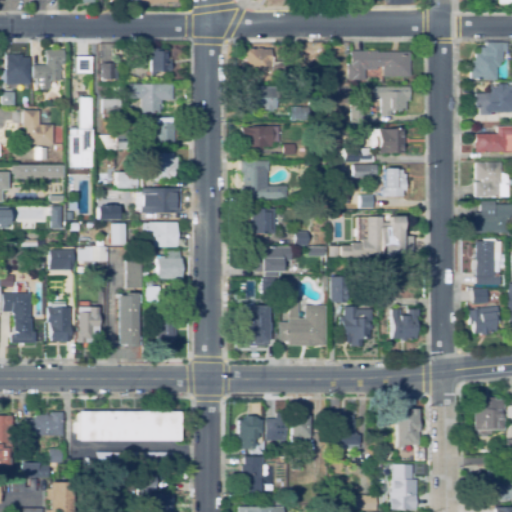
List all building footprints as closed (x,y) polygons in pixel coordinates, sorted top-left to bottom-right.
[(511,0),(511,10),(509,10),(509,2),(506,2),(506,4),(497,4),(496,0),(511,0)] [(484,42),(506,43),(505,51),(501,51),(501,62),(498,62),(498,67),(495,67),(494,80),(481,80),(481,79),(468,79),(468,67),(470,67),(470,60),(473,60),(473,54),(478,54),(478,47),(484,47),(484,42)] [(148,72),(148,48),(162,48),(162,51),(167,51),(167,60),(169,60),(169,71),(166,71),(166,72),(155,72),(155,75),(149,75),(149,72),(148,72)] [(44,49),(66,49),(67,65),(58,66),(58,81),(48,81),(48,89),(39,89),(39,87),(34,87),(34,79),(30,79),(30,65),(44,65),(44,49)] [(243,49),(269,49),(269,57),(271,57),(271,61),(282,61),(282,70),(266,70),(266,72),(239,73),(239,61),(240,61),(240,58),(243,58),(243,49)] [(408,52),(408,76),(380,77),(380,67),(375,67),(375,69),(362,70),(362,80),(345,80),(345,65),(348,65),(348,51),(375,51),(375,52),(408,52)] [(28,78),(4,78),(4,55),(20,54),(20,57),(28,57),(28,78)] [(88,56),(73,56),(72,73),(88,73),(88,56)] [(112,63),(112,68),(117,68),(117,79),(100,79),(100,63),(112,63)] [(300,72),(308,72),(308,77),(313,77),(313,82),(288,82),(289,68),(300,69),(300,72)] [(10,92),(12,92),(13,105),(0,106),(0,83),(8,83),(10,92)] [(126,84),(171,84),(171,100),(160,100),(160,104),(158,104),(158,113),(139,113),(139,99),(126,99),(126,84)] [(488,86),(511,86),(511,112),(488,112),(488,115),(477,115),(477,108),(474,108),(474,106),(473,106),(473,94),(488,93),(488,86)] [(244,87),(274,87),(274,109),(270,109),(270,111),(259,112),(259,109),(244,109),(244,87)] [(372,87),(407,87),(407,101),(404,101),(404,111),(388,111),(388,116),(378,116),(377,98),(372,98),(372,87)] [(23,104),(23,94),(31,94),(31,104),(23,104)] [(75,129),(66,129),(66,167),(78,167),(78,158),(87,158),(88,97),(75,97),(75,129)] [(99,99),(119,99),(119,114),(100,114),(99,99)] [(361,103),(361,123),(348,123),(348,116),(345,116),(345,109),(348,109),(348,103),(361,103)] [(51,144),(24,144),(24,128),(21,128),(21,110),(37,110),(37,125),(51,125),(51,144)] [(295,120),(283,120),(283,112),(295,112),(295,120)] [(172,123),(172,143),(143,143),(143,126),(153,126),(153,123),(155,123),(155,118),(171,118),(171,123),(172,123)] [(511,126),(511,151),(473,152),(473,134),(495,133),(495,127),(511,126)] [(269,147),(242,147),(242,140),(238,140),(238,128),(242,128),(242,127),(275,127),(275,134),(269,134),(269,147)] [(93,135),(114,135),(114,129),(127,129),(127,149),(94,150),(93,135)] [(401,129),(401,154),(376,154),(376,149),(372,149),(372,147),(368,147),(368,132),(373,132),(373,129),(401,129)] [(280,155),(280,145),(294,145),(294,155),(280,155)] [(33,159),(33,148),(46,147),(46,159),(33,159)] [(356,163),(341,162),(341,148),(356,148),(366,148),(366,152),(371,152),(371,162),(356,162),(356,163)] [(146,176),(146,159),(148,159),(148,152),(171,153),(171,157),(176,157),(175,169),(172,169),(172,179),(158,179),(158,181),(148,181),(148,176),(146,176)] [(238,161),(266,161),(266,186),(284,186),(284,199),(238,199),(238,186),(240,186),(240,173),(238,173),(238,161)] [(61,172),(61,177),(11,177),(11,172),(8,172),(8,163),(61,164),(61,172)] [(506,197),(473,197),(473,183),(480,183),(480,180),(473,180),(473,163),(499,163),(499,173),(506,173),(506,197)] [(349,165),(373,165),(373,175),(367,175),(367,178),(349,178),(349,165)] [(381,189),(381,169),(393,168),(393,170),(400,170),(400,174),(403,174),(403,190),(400,190),(400,197),(379,197),(379,189),(381,189)] [(142,172),(142,188),(178,188),(178,213),(138,213),(138,188),(133,188),(113,188),(113,172),(142,172)] [(357,192),(349,192),(349,183),(354,183),(354,185),(358,185),(357,192)] [(46,193),(61,193),(61,201),(46,201),(46,193)] [(357,195),(370,195),(370,208),(357,209),(357,195)] [(493,205),(511,204),(511,216),(508,216),(508,221),(504,221),(504,233),(469,234),(469,221),(470,221),(470,214),(472,214),(472,213),(478,213),(478,202),(493,201),(493,205)] [(57,228),(58,206),(47,205),(46,227),(57,228)] [(99,206),(116,206),(116,220),(100,220),(99,206)] [(248,234),(248,209),(271,208),(271,234),(248,234)] [(325,210),(362,210),(362,218),(338,218),(338,219),(336,219),(336,231),(325,231),(325,210)] [(372,257),(372,240),(369,240),(368,223),(372,223),(372,222),(385,222),(385,212),(398,212),(398,221),(399,221),(399,244),(390,244),(390,257),(372,257)] [(0,218),(14,218),(14,230),(0,230),(0,218)] [(146,222),(174,222),(174,247),(149,246),(149,240),(145,240),(145,235),(140,235),(140,223),(146,223),(146,222)] [(122,223),(123,244),(108,245),(108,239),(105,239),(104,225),(108,225),(108,224),(122,223)] [(315,232),(315,247),(291,246),(291,232),(315,232)] [(475,274),(475,241),(492,241),(492,281),(492,287),(478,287),(478,280),(478,274),(475,274)] [(83,246),(104,246),(104,261),(83,261),(83,246)] [(45,248),(71,247),(71,268),(46,268),(45,248)] [(142,260),(142,247),(151,247),(142,260)] [(250,247),(288,247),(288,260),(281,260),(281,270),(278,270),(278,271),(274,271),(274,276),(261,276),(261,271),(250,271),(250,247)] [(322,256),(305,256),(305,247),(322,247),(322,256)] [(179,279),(154,279),(154,256),(164,256),(164,250),(179,250),(179,279)] [(139,261),(139,288),(123,288),(123,261),(139,261)] [(10,287),(0,286),(0,268),(7,268),(7,275),(11,276),(10,287)] [(288,302),(275,302),(275,276),(296,276),(296,318),(302,318),(302,306),(323,306),(323,346),(285,345),(285,342),(276,342),(276,322),(285,322),(285,318),(288,302)] [(325,276),(325,290),(320,290),(320,283),(315,283),(315,276),(325,276)] [(328,302),(327,277),(343,276),(343,302),(328,302)] [(259,292),(259,279),(274,279),(273,292),(259,292)] [(145,287),(159,287),(158,302),(145,302),(145,287)] [(485,302),(471,303),(471,310),(495,307),(498,330),(488,331),(488,334),(478,335),(478,332),(471,333),(470,325),(467,326),(465,310),(468,310),(467,292),(470,292),(470,289),(484,288),(485,302)] [(0,293),(28,293),(28,339),(26,339),(26,343),(12,343),(12,339),(11,339),(11,313),(9,313),(9,311),(0,311),(0,293)] [(115,344),(115,295),(123,295),(123,293),(135,293),(134,347),(122,347),(122,344),(115,344)] [(388,306),(376,306),(376,293),(382,293),(382,297),(388,297),(388,306)] [(265,346),(238,347),(237,306),(244,306),(244,300),(246,300),(246,296),(259,295),(259,300),(259,305),(264,305),(264,320),(265,346)] [(370,309),(370,330),(368,330),(368,339),(359,339),(359,346),(348,346),(348,342),(339,342),(339,326),(337,326),(337,316),(342,316),(342,307),(354,306),(354,309),(370,309)] [(67,307),(67,342),(49,341),(49,338),(47,338),(47,322),(44,322),(44,307),(67,307)] [(75,330),(75,307),(96,307),(96,315),(97,315),(97,339),(93,339),(93,343),(73,343),(73,330),(75,330)] [(389,339),(389,315),(400,315),(400,314),(405,314),(405,309),(416,309),(416,317),(413,317),(413,339),(404,339),(404,340),(398,341),(398,339),(389,339)] [(157,310),(178,310),(178,319),(181,319),(181,325),(178,325),(178,326),(173,326),(173,339),(153,339),(153,317),(157,317),(157,310)] [(501,430),(471,430),(471,400),(480,400),(480,398),(492,397),(492,400),(501,400),(501,430)] [(415,409),(415,432),(414,432),(414,445),(422,445),(422,460),(411,460),(411,445),(400,445),(400,448),(392,448),(393,411),(404,411),(404,409),(415,409)] [(75,411),(176,411),(176,441),(75,441),(75,411)] [(60,436),(32,435),(32,447),(25,447),(23,442),(23,435),(22,435),(22,419),(31,419),(31,418),(33,418),(33,415),(48,415),(48,412),(60,412),(60,436)] [(263,440),(263,419),(273,419),(273,412),(283,412),(283,440),(263,440)] [(0,415),(9,415),(9,424),(11,424),(11,430),(9,430),(9,468),(2,468),(2,470),(0,470),(0,415)] [(236,449),(236,433),(235,434),(235,420),(239,419),(239,418),(242,418),(242,416),(253,416),(256,420),(259,420),(259,433),(256,433),(256,439),(251,439),(251,449),(236,449)] [(307,416),(307,437),(306,437),(306,451),(295,451),(295,446),(286,446),(286,435),(288,435),(288,419),(289,419),(289,416),(296,416),(307,416)] [(356,449),(333,449),(333,434),(333,419),(339,419),(339,416),(348,416),(348,419),(350,419),(350,435),(356,435),(356,449)] [(511,453),(504,454),(503,439),(511,439),(511,453)] [(264,440),(272,440),(272,449),(264,448),(264,440)] [(58,448),(45,448),(45,464),(57,464),(58,448)] [(93,452),(173,452),(177,465),(97,464),(93,452)] [(17,465),(43,465),(43,454),(48,454),(48,478),(17,478),(17,465)] [(239,492),(239,478),(238,478),(238,465),(241,465),(242,456),(260,457),(260,474),(258,474),(258,492),(239,492)] [(388,510),(388,464),(409,464),(409,478),(411,478),(411,494),(407,494),(407,510),(388,510)] [(483,467),(499,466),(499,478),(508,478),(508,484),(511,484),(511,499),(503,499),(503,501),(494,501),(494,498),(476,498),(475,475),(483,474),(483,467)] [(152,473),(152,490),(146,491),(146,495),(149,495),(149,494),(160,493),(160,495),(169,495),(169,511),(134,511),(134,473),(152,473)] [(33,492),(10,492),(9,479),(33,479),(33,492)] [(47,511),(47,482),(69,482),(69,511),(47,511)] [(349,495),(372,495),(372,511),(349,510),(349,495)]
